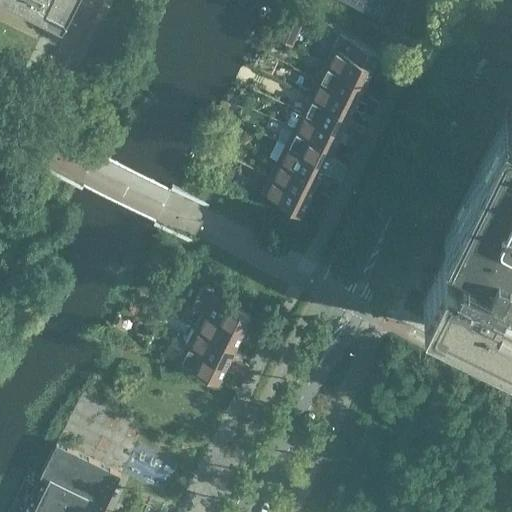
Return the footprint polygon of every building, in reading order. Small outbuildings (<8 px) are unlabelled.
[(43,8),(47,0),(33,0),(32,3),(43,8)] [(51,12),(56,0),(47,0),(43,8),(51,12)] [(343,0),(381,19),(391,0),(401,0),(406,3),(407,0),(343,0)] [(372,65),(334,46),(325,63),(364,82),(372,65)] [(364,82),(325,63),(317,79),(356,98),(364,82)] [(389,82),(392,75),(381,69),(377,77),(389,82)] [(356,98),(317,79),(309,95),(348,114),(356,98)] [(348,114),(309,95),(302,111),(340,130),(348,114)] [(376,108),(380,101),(368,95),(365,102),(376,108)] [(373,115),(376,108),(365,102),(361,109),(373,115)] [(340,130),(302,111),(294,127),(332,146),(340,130)] [(511,112),(509,119),(503,116),(443,236),(450,239),(461,244),(480,253),(479,255),(488,260),(500,266),(501,264),(511,269),(511,112)] [(332,146),(294,127),(286,143),(324,162),(332,146)] [(360,140),(364,133),(352,127),(349,134),(360,140)] [(357,147),(360,140),(349,134),(345,141),(357,147)] [(324,162),(286,143),(278,160),(316,179),(324,162)] [(316,179),(278,160),(270,176),(308,195),(316,179)] [(344,172),(348,165),(336,160),(333,167),(344,172)] [(341,179),(344,172),(333,167),(329,174),(341,179)] [(308,195),(270,176),(261,192),(300,211),(308,195)] [(329,205),(332,198),(320,192),(317,199),(329,205)] [(325,212),(329,205),(317,199),(313,206),(325,212)] [(511,282),(484,269),(488,260),(479,255),(480,253),(461,244),(455,255),(445,250),(422,297),(449,310),(511,340),(511,282)] [(250,314),(211,295),(214,290),(203,284),(192,306),(203,311),(242,330),(250,314)] [(203,311),(195,328),(234,346),(242,330),(203,311)] [(262,340),(265,333),(253,327),(250,333),(262,340)] [(230,355),(234,346),(195,328),(187,344),(246,373),(249,365),(238,360),(239,359),(230,355)] [(258,347),(262,340),(250,333),(246,341),(258,347)] [(246,373),(187,344),(179,360),(217,379),(222,370),(231,375),(231,374),(242,380),(246,373)] [(102,511),(121,475),(56,443),(40,475),(51,481),(35,511),(102,511)]
